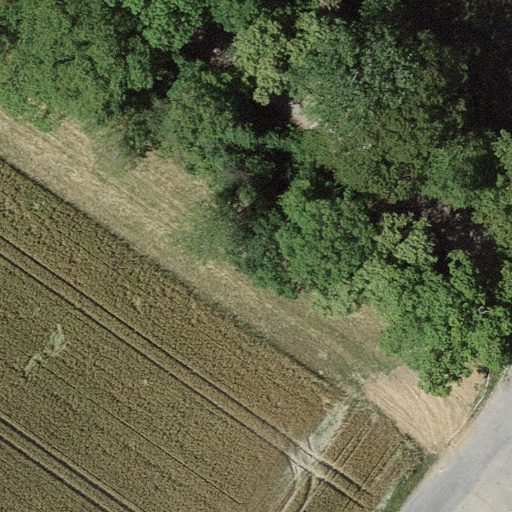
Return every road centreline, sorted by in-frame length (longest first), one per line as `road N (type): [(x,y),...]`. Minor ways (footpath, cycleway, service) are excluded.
road 1 (track): [(137,0),(296,102),(511,266)]
road 2 (track): [(511,395),(421,511)]
